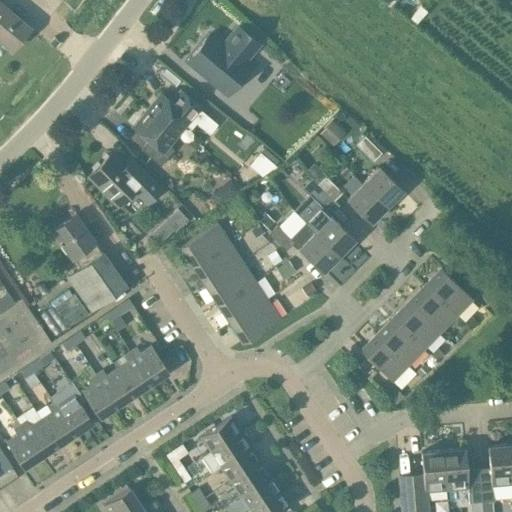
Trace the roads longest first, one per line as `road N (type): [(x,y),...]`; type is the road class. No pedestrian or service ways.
road 1 (residential): [(28,511),(220,383)]
road 2 (residential): [(0,161),(143,0)]
road 3 (residential): [(341,457),(405,420),(511,409)]
road 4 (residential): [(220,383),(152,268)]
